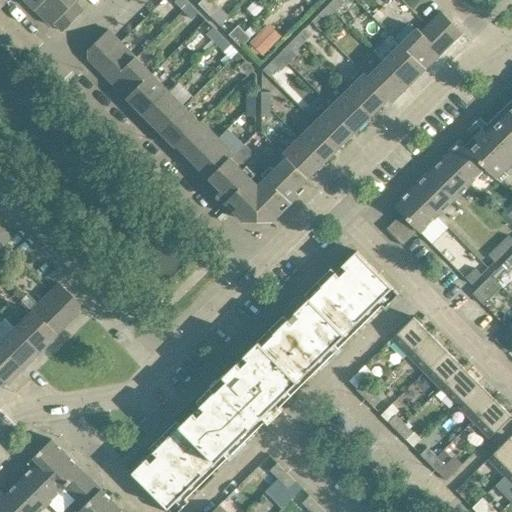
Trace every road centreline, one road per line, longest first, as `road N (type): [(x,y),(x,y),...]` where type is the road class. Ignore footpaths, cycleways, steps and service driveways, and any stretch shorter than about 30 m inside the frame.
road 1 (residential): [(259,268),(0,5)]
road 2 (residential): [(195,511),(421,290)]
road 3 (residential): [(165,361),(0,191)]
road 4 (residential): [(333,198),(469,60),(500,50)]
road 5 (residential): [(153,511),(52,409)]
road 6 (residential): [(165,361),(259,268)]
road 7 (residential): [(511,385),(421,290)]
road 8 (residential): [(421,290),(333,198)]
road 9 (residential): [(52,409),(127,395),(165,361)]
